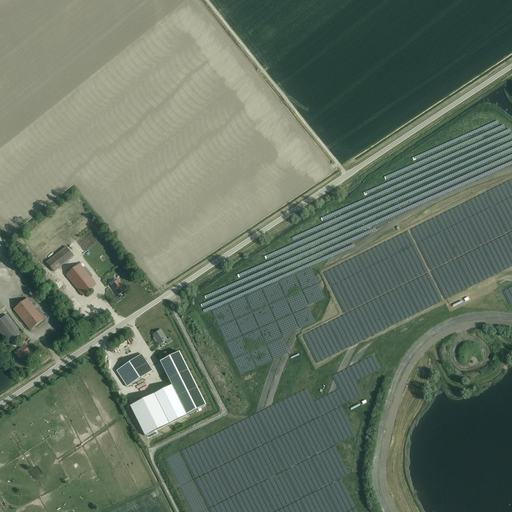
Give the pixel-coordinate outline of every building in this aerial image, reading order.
[(54,272),(73,256),(66,247),(46,263),(54,272)] [(82,296),(96,285),(79,264),(66,275),(82,296)] [(119,295),(126,290),(118,280),(111,286),(119,295)] [(30,330),(43,321),(32,305),(29,300),(15,310),(30,330)] [(8,342),(22,332),(9,315),(0,321),(0,330),(8,341),(8,342)] [(153,335),(154,337),(153,338),(156,342),(157,342),(159,345),(166,341),(168,344),(172,341),(170,338),(167,340),(161,330),(153,335)] [(21,362),(30,354),(25,347),(15,354),(21,362)] [(178,353),(160,362),(187,415),(205,406),(178,353)] [(127,387),(141,378),(150,372),(152,370),(142,354),(116,371),(127,387)] [(154,394),(131,406),(146,436),(169,424),(154,394)]
